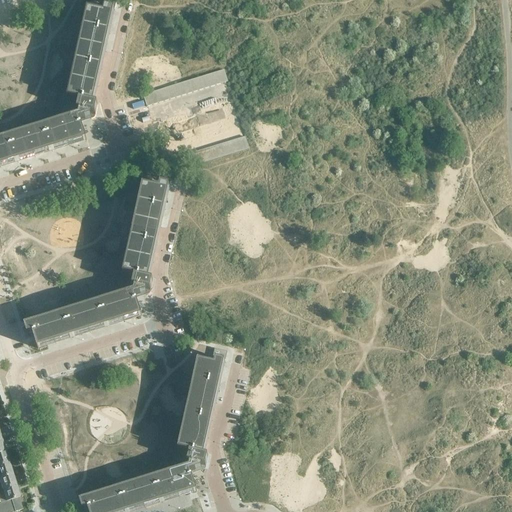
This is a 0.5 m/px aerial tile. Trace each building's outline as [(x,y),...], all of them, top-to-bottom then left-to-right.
[(114,0),(104,0),(102,8),(105,9),(114,10),(115,10),(117,1),(114,0)] [(79,116),(0,141),(0,166),(7,164),(9,163),(85,139),(86,140),(80,120),(90,117),(91,119),(92,118),(93,118),(94,117),(95,116),(95,115),(97,105),(93,104),(92,104),(93,101),(104,51),(105,50),(109,29),(114,10),(105,9),(104,14),(101,13),(96,12),(89,11),(82,42),(79,54),(79,57),(69,99),(80,101),(77,111),(80,112),(79,115),(79,116)] [(224,69),(218,71),(221,83),(227,81),(224,69)] [(216,85),(221,83),(218,71),(212,73),(216,85)] [(210,86),(216,85),(212,73),(206,75),(210,86)] [(205,88),(210,86),(206,75),(201,77),(205,88)] [(195,78),(199,90),(205,88),(201,77),(195,78)] [(193,92),(199,90),(195,78),(190,80),(193,92)] [(187,94),(193,92),(190,80),(184,82),(187,94)] [(181,96),(187,94),(184,82),(178,84),(181,96)] [(176,97),(181,96),(178,84),(172,86),(176,97)] [(170,99),(176,97),(172,86),(166,88),(170,99)] [(164,101),(170,99),(166,88),(160,89),(164,101)] [(158,103),(164,101),(160,89),(155,91),(158,103)] [(153,105),(158,103),(155,91),(149,93),(153,105)] [(147,106),(153,105),(149,93),(143,95),(147,106)] [(240,122),(232,124),(235,134),(242,132),(240,122)] [(238,139),(242,150),(248,148),(245,137),(238,139)] [(236,152),(242,150),(238,139),(233,140),(236,152)] [(231,154),(236,152),(233,140),(227,142),(231,154)] [(225,155),(231,154),(227,142),(221,144),(225,155)] [(225,155),(221,144),(216,146),(219,157),(225,155)] [(214,159),(219,157),(216,146),(210,148),(214,159)] [(208,161),(214,159),(210,148),(204,149),(208,161)] [(202,162),(208,161),(204,149),(199,151),(202,162)] [(199,151),(193,153),(197,164),(202,162),(199,151)] [(191,166),(197,164),(193,153),(187,155),(191,166)] [(150,292),(151,291),(152,284),(153,281),(149,280),(148,280),(169,186),(161,184),(159,190),(144,187),(124,275),(135,278),(133,287),(135,288),(134,292),(25,327),(27,335),(33,333),(38,348),(141,315),(135,296),(145,293),(146,295),(148,295),(149,294),(150,294),(150,293),(150,292)] [(215,350),(212,360),(216,360),(223,362),(225,352),(215,350)] [(205,468),(205,467),(208,457),(204,456),(204,455),(203,455),(223,362),(216,360),(214,365),(198,362),(178,450),(190,453),(188,463),(190,463),(189,467),(189,468),(80,502),(82,510),(88,508),(88,511),(128,511),(196,491),(190,471),(200,468),(201,470),(203,470),(204,469),(205,469),(205,468)] [(0,465),(8,463),(5,451),(0,452),(0,465)] [(0,478),(12,474),(8,463),(0,465),(0,478)] [(0,481),(3,490),(15,486),(12,474),(0,478),(0,481)] [(10,500),(14,511),(23,509),(15,486),(3,490),(0,490),(0,506),(1,511),(7,511),(5,502),(6,501),(10,500)] [(7,511),(14,511),(10,500),(6,501),(5,502),(7,511)]
